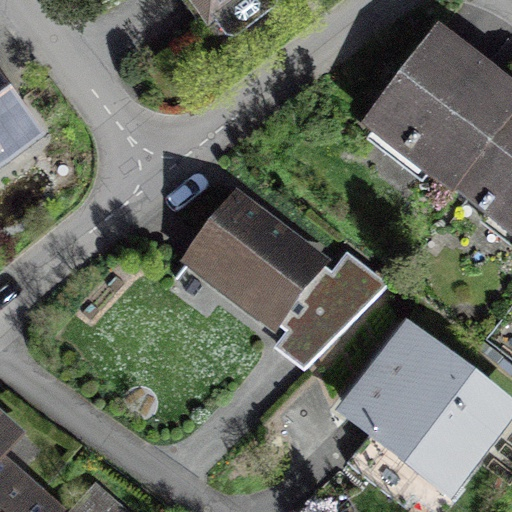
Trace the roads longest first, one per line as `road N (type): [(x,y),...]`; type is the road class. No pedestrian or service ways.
road 1 (residential): [(152,165),(195,148),(380,0)]
road 2 (residential): [(229,511),(0,346)]
road 3 (residential): [(152,165),(24,0)]
road 4 (residential): [(0,305),(127,201),(152,165)]
